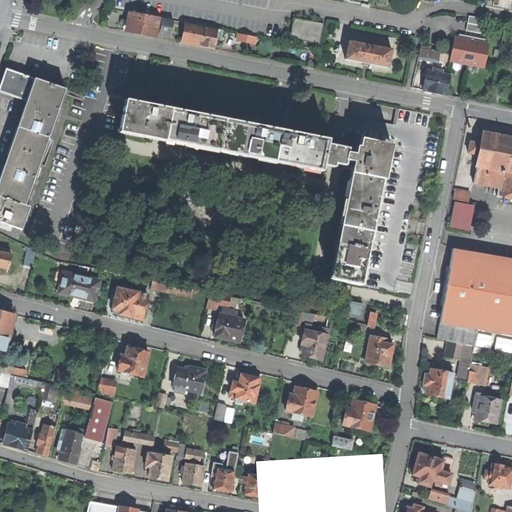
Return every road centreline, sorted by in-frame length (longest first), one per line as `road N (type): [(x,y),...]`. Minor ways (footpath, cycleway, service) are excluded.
road 1 (residential): [(0,299),(407,398)]
road 2 (residential): [(0,15),(406,97)]
road 3 (residential): [(460,107),(407,398)]
road 4 (residential): [(269,511),(92,479),(0,451)]
road 5 (residential): [(281,10),(300,2),(394,20),(421,16)]
